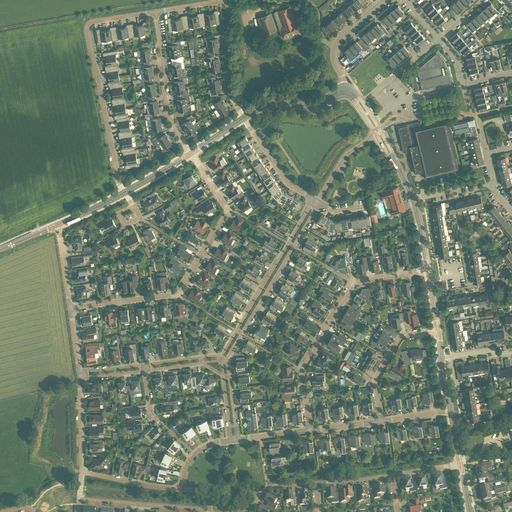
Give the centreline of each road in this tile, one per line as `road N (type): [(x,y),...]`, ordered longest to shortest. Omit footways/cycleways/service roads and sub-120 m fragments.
road 1 (residential): [(69,307),(175,296),(228,207),(191,153)]
road 2 (residential): [(80,379),(87,473),(180,490),(194,454),(231,441)]
road 3 (residential): [(123,192),(85,29),(91,21),(155,11)]
road 4 (residential): [(309,431),(300,370),(355,281),(426,268)]
road 5 (residential): [(155,11),(225,3),(231,96),(243,117)]
road 6 (residential): [(226,359),(320,203)]
road 7 (residential): [(313,198),(221,354)]
road 8 (residential): [(191,153),(168,117),(155,11)]
road 9 (tertiary): [(412,199),(347,86)]
road 10 (residential): [(380,423),(374,381),(401,336),(436,332)]
